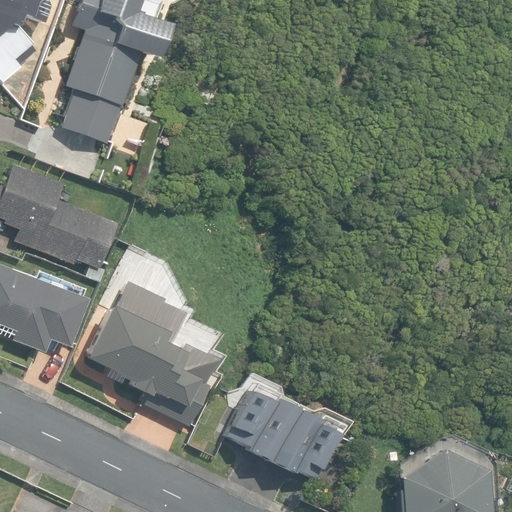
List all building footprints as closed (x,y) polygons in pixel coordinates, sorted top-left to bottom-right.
[(0,0),(0,76),(13,66),(7,59),(26,43),(13,29),(17,15),(39,23),(46,6),(44,0),(0,0)] [(54,127),(101,144),(115,105),(117,105),(136,52),(151,57),(163,23),(146,17),(151,2),(145,0),(76,0),(67,26),(80,30),(61,86),(67,88),(54,127)] [(72,259),(95,268),(113,222),(54,200),(60,185),(7,165),(0,183),(0,219),(1,219),(0,221),(0,224),(14,229),(10,240),(71,263),(72,259)] [(7,339),(39,351),(45,338),(64,346),(82,300),(0,266),(0,325),(11,329),(7,339)] [(139,404),(185,427),(205,382),(170,367),(178,351),(162,342),(172,323),(148,311),(142,321),(106,303),(79,356),(126,380),(123,385),(143,396),(139,404)] [(239,448),(310,482),(335,429),(245,386),(221,436),(241,445),(239,448)] [(481,511),(481,499),(491,497),(487,450),(445,432),(433,437),(394,465),(393,511),(481,511)]
